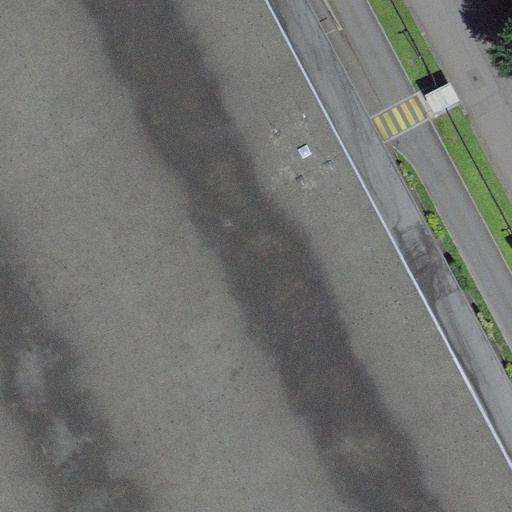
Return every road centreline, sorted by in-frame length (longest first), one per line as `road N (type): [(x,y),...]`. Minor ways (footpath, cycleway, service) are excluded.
road 1 (unknown): [(0,458),(511,189)]
road 2 (unknown): [(453,20),(0,292)]
road 3 (unknown): [(0,136),(240,0)]
road 4 (unknown): [(283,511),(511,385)]
